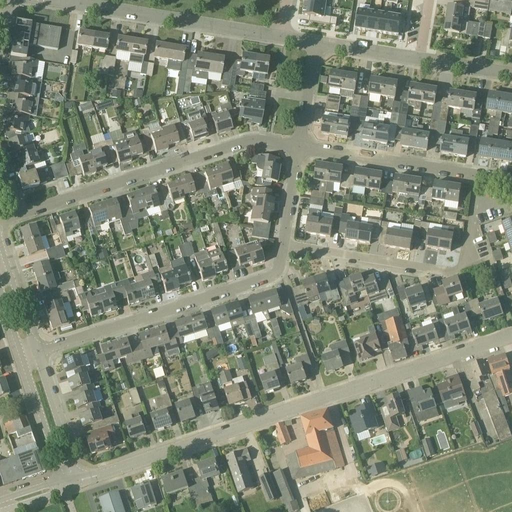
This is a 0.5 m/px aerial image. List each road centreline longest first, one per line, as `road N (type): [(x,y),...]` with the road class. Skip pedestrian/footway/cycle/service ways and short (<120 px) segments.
road 1 (tertiary): [(78,481),(511,338)]
road 2 (residential): [(301,147),(244,143),(0,221)]
road 3 (residential): [(36,351),(264,279),(275,273),(284,244)]
road 4 (residential): [(284,244),(462,269),(480,176)]
road 5 (residential): [(283,36),(79,4)]
road 6 (residential): [(480,176),(301,147)]
road 7 (residential): [(78,481),(36,351)]
road 8 (residential): [(19,358),(63,486)]
